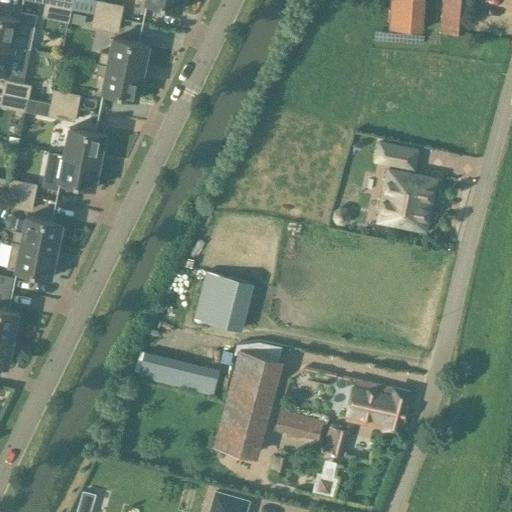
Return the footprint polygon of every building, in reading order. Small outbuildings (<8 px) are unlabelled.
[(46,0),(46,3),(71,8),(72,0),(46,0)] [(95,13),(120,18),(122,5),(97,0),(95,13)] [(183,0),(137,0),(168,6),(168,8),(177,10),(177,8),(182,9),(183,0)] [(390,0),(388,29),(422,32),(424,0),(390,0)] [(442,0),(440,32),(465,34),(467,0),(442,0)] [(43,15),(68,20),(71,8),(46,3),(43,15)] [(92,25),(117,30),(120,18),(95,13),(92,25)] [(0,42),(24,48),(26,36),(17,34),(20,19),(0,15),(0,42)] [(101,51),(98,62),(144,71),(146,60),(148,60),(150,51),(148,51),(149,45),(113,38),(110,53),(101,51)] [(24,48),(0,42),(0,70),(10,73),(13,58),(22,59),(24,48)] [(144,71),(98,62),(96,72),(105,76),(102,91),(125,95),(124,97),(133,99),(134,97),(138,98),(144,71)] [(3,92),(27,98),(30,85),(5,80),(3,92)] [(52,102),(77,107),(79,95),(54,90),(52,102)] [(0,105),(25,110),(27,98),(3,92),(0,105)] [(49,114),(74,119),(77,107),(52,102),(49,114)] [(69,127),(64,154),(101,161),(103,149),(105,150),(106,140),(105,140),(106,134),(69,127)] [(378,219),(425,229),(435,177),(412,173),(416,149),(379,141),(375,159),(389,162),(378,219)] [(101,161),(64,154),(59,180),(81,185),(81,186),(90,188),(90,186),(95,187),(101,161)] [(9,191),(33,196),(36,184),(11,179),(9,191)] [(6,204),(31,209),(33,196),(9,191),(6,204)] [(85,208),(81,220),(95,225),(103,201),(89,196),(85,208)] [(337,224),(344,225),(351,221),(352,213),(347,207),(340,206),(333,210),(332,218),(337,224)] [(14,229),(12,241),(57,250),(60,238),(61,239),(63,230),(61,230),(63,223),(26,216),(23,231),(14,229)] [(57,250),(12,241),(7,267),(38,274),(38,276),(47,277),(47,276),(52,277),(57,250)] [(202,320),(242,330),(254,282),(206,270),(194,318),(202,320)] [(0,308),(0,336),(14,339),(16,327),(18,327),(20,319),(18,318),(19,312),(0,308)] [(14,339),(0,336),(0,365),(3,366),(4,365),(9,366),(14,339)] [(211,446),(258,458),(285,360),(237,347),(211,446)] [(139,376),(214,394),(219,371),(145,352),(139,376)] [(384,428),(402,432),(412,391),(394,387),(394,388),(354,380),(346,419),(384,427),(384,428)] [(276,430),(319,440),(324,419),(281,408),(276,430)] [(330,453),(343,457),(350,430),(336,426),(336,428),(329,426),(322,450),(330,452),(330,453)] [(248,511),(252,501),(219,491),(212,511),(248,511)]
